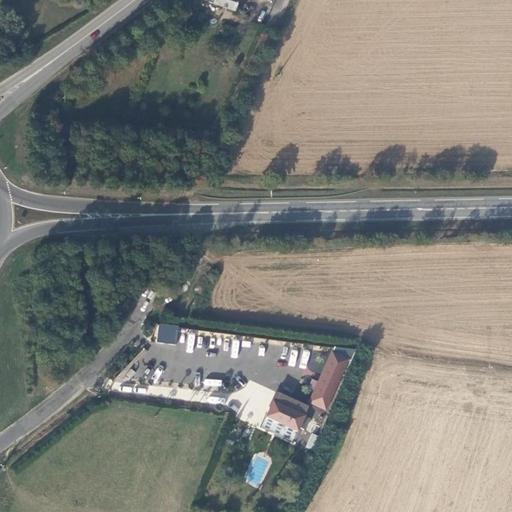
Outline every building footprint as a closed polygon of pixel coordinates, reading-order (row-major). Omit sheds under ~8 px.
[(235,0),(198,0),(196,7),(229,19),(235,0)] [(158,323),(156,342),(176,344),(178,325),(158,323)] [(326,359),(304,408),(319,415),(342,366),(326,359)] [(136,362),(135,378),(155,380),(156,364),(136,362)] [(271,399),(260,423),(291,438),(303,414),(271,399)] [(311,433),(305,446),(311,449),(318,436),(311,433)]
